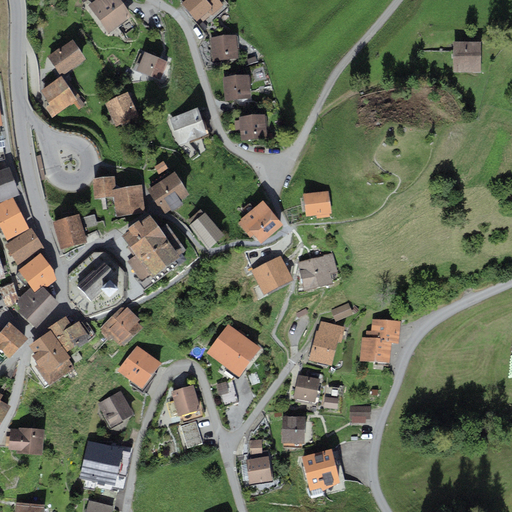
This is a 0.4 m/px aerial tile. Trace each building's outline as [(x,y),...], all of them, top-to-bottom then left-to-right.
[(94,0),(88,5),(109,33),(132,16),(119,0),(94,0)] [(185,0),(182,4),(197,21),(208,11),(211,15),(224,5),(219,0),(185,0)] [(236,35),(210,38),(213,61),(239,58),(236,35)] [(73,39),(48,56),(61,75),(86,59),(73,39)] [(480,41),(453,42),(454,70),(480,70),(480,41)] [(168,61),(144,51),(136,70),(160,80),(168,61)] [(248,75),(223,77),(225,101),(250,98),(248,75)] [(61,77),(40,91),(49,104),(45,107),(52,117),(77,100),(61,77)] [(128,92),(105,103),(116,126),(139,115),(128,92)] [(198,108),(169,118),(179,144),(207,134),(198,108)] [(265,115),(240,117),(242,140),(267,137),(265,115)] [(0,186),(12,182),(7,169),(0,171),(0,186)] [(174,171),(146,189),(163,215),(171,210),(172,211),(183,204),(180,200),(189,195),(174,171)] [(115,176),(92,179),(94,199),(114,197),(116,216),(145,213),(141,185),(116,188),(115,176)] [(12,182),(0,186),(0,201),(17,194),(12,182)] [(328,191),(303,194),(305,216),(317,215),(317,218),(329,217),(329,214),(331,214),(328,191)] [(12,197),(0,203),(0,226),(7,240),(29,228),(12,197)] [(263,200),(240,219),(241,220),(238,223),(250,237),(253,234),(261,243),(283,224),(263,200)] [(190,224),(189,225),(208,249),(224,236),(205,212),(204,213),(200,209),(187,220),(190,224)] [(79,214),(53,221),(60,249),(87,242),(79,214)] [(129,230),(122,236),(129,246),(127,248),(133,256),(126,261),(141,281),(150,275),(151,277),(186,250),(166,224),(160,228),(150,214),(140,222),(138,220),(127,228),(129,230)] [(30,230),(6,245),(18,263),(42,248),(30,230)] [(39,253),(18,271),(31,287),(35,292),(43,286),(45,289),(56,280),(53,270),(39,253)] [(299,263),(305,289),(330,283),(328,273),(336,271),(332,255),(299,263)] [(280,258),(254,271),(264,292),(290,278),(280,258)] [(93,270),(77,285),(92,301),(105,289),(103,287),(110,280),(116,275),(104,262),(94,271),(93,270)] [(117,287),(110,280),(103,287),(105,289),(110,294),(117,287)] [(21,308),(18,311),(35,328),(59,303),(45,289),(43,286),(35,292),(31,287),(15,302),(21,308)] [(347,304),(331,311),(335,321),(352,313),(347,304)] [(121,308),(98,330),(108,341),(111,338),(120,346),(122,344),(124,346),(143,327),(138,322),(140,319),(128,306),(124,310),(121,308)] [(72,325),(65,316),(49,327),(50,330),(66,351),(90,334),(82,322),(80,323),(79,321),(72,325)] [(365,338),(362,337),(360,361),(390,363),(391,342),(398,343),(399,321),(372,319),(371,331),(366,330),(365,338)] [(342,326),(320,320),(309,358),(331,364),(342,326)] [(9,322),(0,332),(0,349),(10,358),(28,337),(9,322)] [(228,325),(206,351),(236,376),(258,350),(228,325)] [(50,330),(29,346),(34,354),(32,356),(37,363),(34,366),(49,386),(75,368),(68,359),(70,357),(66,351),(50,330)] [(136,345),(118,370),(142,388),(161,363),(136,345)] [(320,379),(298,375),(294,398),(315,402),(320,379)] [(232,382),(217,387),(223,408),(238,403),(232,382)] [(192,385),(171,392),(178,415),(200,408),(192,385)] [(121,391),(98,403),(110,427),(134,414),(121,391)] [(338,398),(324,397),(323,408),(337,409),(338,398)] [(370,406),(350,406),(350,418),(352,418),(352,423),(366,423),(366,419),(370,419),(370,406)] [(305,417),(281,416),(281,443),(304,444),(305,417)] [(195,421),(179,426),(187,450),(203,445),(195,421)] [(18,429),(10,428),(9,450),(17,450),(17,453),(42,455),(44,429),(18,427),(18,429)] [(261,440),(250,440),(250,460),(261,458),(261,440)] [(122,448),(88,441),(80,478),(114,485),(122,448)] [(331,448),(300,456),(310,494),(324,490),(340,482),(331,448)] [(250,460),(245,461),(250,485),(272,481),(268,457),(261,458),(250,460)] [(111,511),(113,506),(89,500),(85,511),(111,511)] [(43,511),(44,504),(16,502),(15,511),(43,511)]
